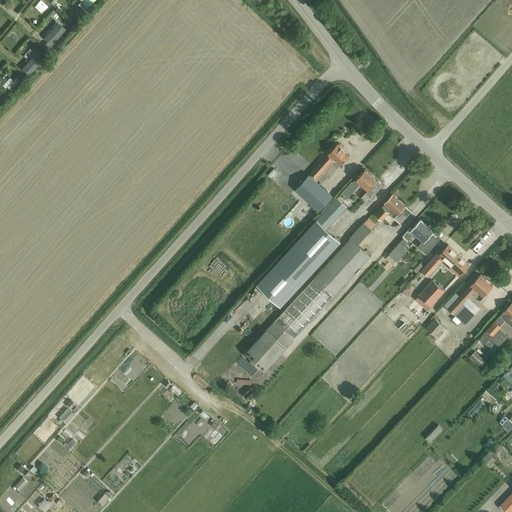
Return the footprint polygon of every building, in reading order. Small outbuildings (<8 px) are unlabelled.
[(52,46),(66,31),(58,24),(44,39),(52,46)] [(47,42),(43,46),(50,51),(53,47),(47,42)] [(43,50),(39,54),(44,58),(47,54),(43,50)] [(28,74),(41,59),(36,55),(23,70),(28,74)] [(11,92),(20,82),(16,78),(7,88),(11,92)] [(314,168),(309,175),(314,180),(334,158),(340,164),(349,154),(337,143),(314,168)] [(351,182),(342,192),(347,197),(351,193),(360,183),(368,189),(361,196),(367,202),(383,185),(373,176),(365,169),(352,183),(351,182)] [(309,175),(296,189),(319,211),(333,196),(314,180),(309,175)] [(400,223),(411,211),(405,205),(393,194),(375,213),(382,219),(388,212),(400,223)] [(257,284),(273,299),(280,306),(340,241),(326,228),(347,206),(337,198),(257,284)] [(402,236),(404,237),(408,241),(415,233),(423,240),(418,246),(426,253),(439,240),(431,232),(433,230),(421,219),(412,229),(410,227),(402,236)] [(350,238),(275,320),(246,352),(253,358),(250,361),(256,366),(258,363),(265,370),(370,256),(357,244),(371,229),(364,222),(350,237),(350,238)] [(408,241),(404,237),(389,254),(396,261),(407,249),(404,246),(409,242),(408,241)] [(459,275),(469,264),(448,245),(439,254),(438,252),(422,270),(428,275),(443,259),(451,265),(450,267),(459,275)] [(456,292),(444,305),(448,308),(465,324),(475,314),(463,303),(476,288),(483,295),(492,285),(488,280),(480,274),(474,280),(460,296),(456,292)] [(405,279),(399,285),(402,288),(408,282),(405,279)] [(433,281),(419,296),(430,306),(444,291),(433,281)] [(405,286),(402,290),(407,295),(410,291),(405,286)] [(508,336),(499,328),(501,326),(500,325),(505,320),(511,325),(511,302),(511,303),(479,338),(484,344),(490,338),(498,346),(508,336)] [(432,320),(426,327),(436,336),(444,326),(437,321),(439,318),(435,314),(430,319),(432,320)] [(404,323),(399,327),(405,333),(410,329),(404,323)] [(405,333),(405,334),(409,337),(413,332),(417,329),(413,325),(410,329),(405,333)] [(492,359),(479,347),(470,357),(481,367),(486,362),(488,363),(492,359)] [(511,363),(500,376),(510,385),(511,382),(511,363)] [(482,394),(493,403),(496,399),(486,389),(482,394)] [(71,399),(67,404),(71,408),(75,403),(71,399)] [(511,421),(508,418),(502,426),(508,431),(511,426),(511,421)] [(214,419),(210,424),(215,428),(219,423),(214,419)] [(438,424),(425,438),(430,442),(442,429),(438,424)] [(488,450),(479,459),(481,462),(483,463),(492,454),(490,452),(488,450)]
